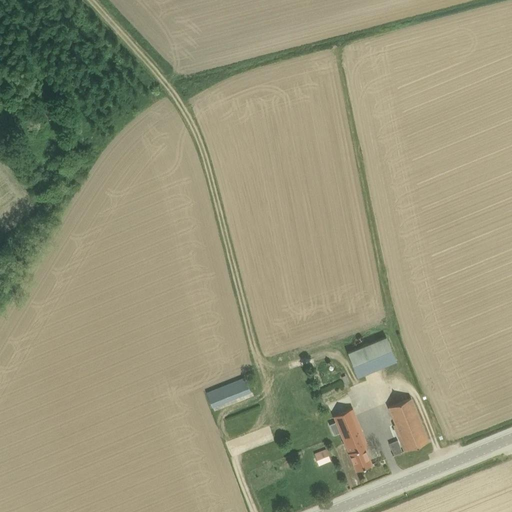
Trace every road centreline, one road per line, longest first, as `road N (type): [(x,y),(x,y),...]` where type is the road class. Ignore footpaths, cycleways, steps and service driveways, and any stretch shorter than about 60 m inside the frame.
road 1 (track): [(255,511),(222,417),(260,396),(263,377),(196,129),(161,74),(95,0)]
road 2 (tertiary): [(337,511),(511,439)]
